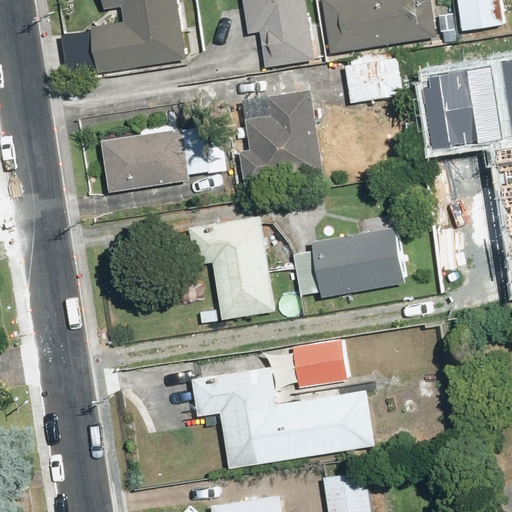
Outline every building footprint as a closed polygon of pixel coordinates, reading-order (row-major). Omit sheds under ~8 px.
[(105,70),(193,57),(184,0),(110,0),(111,6),(129,3),(131,20),(98,25),(105,70)] [(321,58),(312,0),(250,0),(255,32),(267,30),(273,65),(321,58)] [(330,0),(339,52),(444,37),(438,0),(330,0)] [(508,0),(466,0),(471,28),(511,22),(508,0)] [(353,64),(358,100),(411,92),(405,57),(353,64)] [(424,88),(433,147),(500,138),(490,67),(429,76),(430,87),(424,88)] [(247,149),(252,183),(330,172),(318,89),(277,95),(279,113),(254,117),(258,148),(247,149)] [(110,138),(118,190),(199,178),(190,126),(110,138)] [(511,147),(496,150),(511,252),(511,147)] [(284,309),(269,214),(197,225),(203,264),(223,261),(232,317),(284,309)] [(403,224),(320,239),(322,248),(300,252),(308,294),(330,290),(331,296),(413,280),(403,224)] [(350,337),(301,346),(308,386),(357,377),(350,337)] [(230,421),(237,465),(384,439),(375,385),(285,400),(278,363),(199,377),(207,425),(230,421)] [(378,511),(373,469),(330,474),(334,511),(378,511)] [(290,511),(288,494),(217,505),(218,511),(290,511)]
